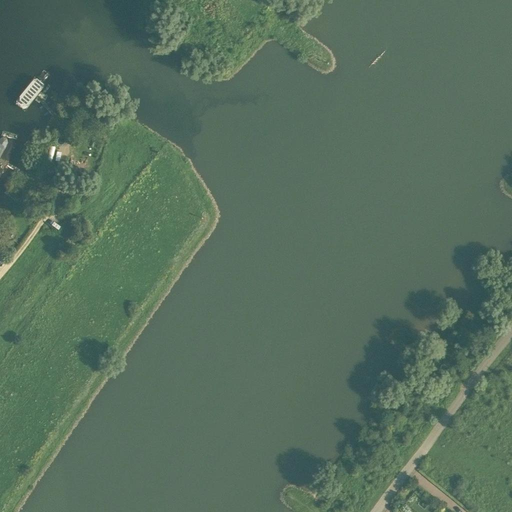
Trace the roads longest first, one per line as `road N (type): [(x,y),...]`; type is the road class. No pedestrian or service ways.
road 1 (unclassified): [(376,511),(511,333)]
road 2 (unclassified): [(0,273),(52,204),(64,148)]
